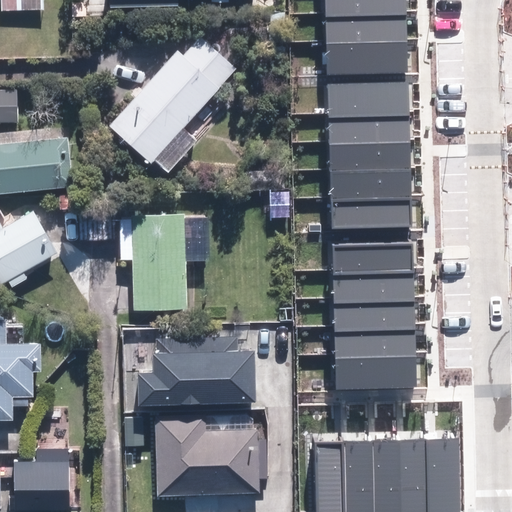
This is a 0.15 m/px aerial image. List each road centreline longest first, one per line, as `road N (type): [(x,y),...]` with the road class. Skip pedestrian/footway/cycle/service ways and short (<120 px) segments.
road 1 (residential): [(491,329),(485,0)]
road 2 (residential): [(494,511),(491,329)]
